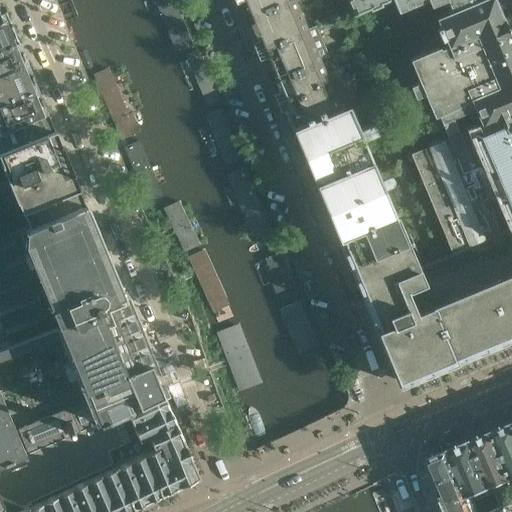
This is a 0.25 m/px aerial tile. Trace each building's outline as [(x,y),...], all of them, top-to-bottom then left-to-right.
[(62,0),(91,66),(108,59),(83,0),(62,0)] [(154,0),(176,52),(194,45),(176,0),(154,0)] [(286,0),(244,0),(251,15),(286,0)] [(319,60),(294,0),(286,0),(251,15),(277,78),(319,60)] [(381,0),(345,0),(351,13),(369,5),(370,8),(381,3),(380,1),(381,0)] [(476,0),(394,0),(399,11),(424,0),(426,0),(429,6),(443,1),(447,12),(476,0)] [(511,41),(494,0),(476,0),(447,12),(434,18),(447,47),(439,50),(438,47),(409,59),(418,83),(410,87),(414,97),(423,94),(433,117),(462,105),(461,102),(469,99),(480,127),(417,153),(410,156),(451,255),(500,234),(487,201),(498,196),(511,229),(511,228),(511,41)] [(8,19),(0,21),(0,48),(17,42),(8,19)] [(0,76),(27,65),(17,42),(0,48),(0,53),(1,55),(0,55),(0,76)] [(200,48),(185,54),(207,108),(221,102),(200,48)] [(358,100),(347,73),(328,81),(319,60),(277,78),(290,109),(285,111),(292,128),(340,107),(358,100)] [(0,103),(37,89),(31,75),(27,65),(0,76),(0,103)] [(121,139),(142,130),(114,65),(93,74),(121,139)] [(0,131),(45,113),(47,112),(37,89),(0,103),(0,131)] [(204,114),(227,165),(245,157),(222,106),(204,114)] [(396,242),(340,107),(292,128),(292,129),(348,262),(396,242)] [(164,393),(85,203),(84,203),(83,203),(76,188),(77,188),(71,172),(60,143),(59,144),(53,128),(52,129),(45,113),(0,131),(0,159),(1,162),(1,163),(16,200),(17,200),(21,211),(22,210),(29,226),(0,237),(0,465),(28,454),(109,417),(110,419),(126,412),(125,410),(164,393)] [(417,153),(405,124),(390,130),(402,160),(410,156),(417,153)] [(123,147),(145,202),(164,195),(141,139),(123,147)] [(246,167),(227,174),(255,243),(274,236),(246,167)] [(166,203),(149,210),(170,258),(186,251),(166,203)] [(511,337),(511,228),(511,229),(500,234),(451,255),(414,270),(402,240),(396,242),(348,262),(399,385),(404,382),(511,337)] [(281,252),(261,261),(277,299),(297,290),(281,252)] [(173,262),(198,317),(216,309),(191,254),(173,262)] [(299,299),(278,307),(297,353),(317,345),(299,299)] [(176,423),(164,393),(125,410),(126,412),(110,419),(123,447),(148,436),(176,423)] [(215,400),(213,394),(206,397),(208,403),(215,400)] [(25,500),(112,460),(109,454),(123,447),(110,419),(109,417),(28,454),(0,465),(0,511),(29,511),(28,508),(25,500)] [(199,478),(176,423),(148,436),(155,452),(116,469),(133,508),(199,478)] [(511,423),(496,430),(511,469),(511,423)] [(511,475),(511,469),(496,430),(473,440),(490,485),(511,475)] [(490,485),(473,440),(450,449),(467,495),(490,485)] [(467,495),(450,449),(428,458),(435,474),(447,502),(467,495)] [(124,511),(133,508),(116,469),(112,460),(25,500),(28,508),(57,495),(88,482),(101,511),(124,511)] [(101,511),(88,482),(57,495),(63,511),(101,511)] [(63,511),(57,495),(28,508),(29,511),(63,511)] [(473,511),(467,495),(447,502),(451,511),(473,511)] [(511,511),(511,499),(485,511),(511,511)]
